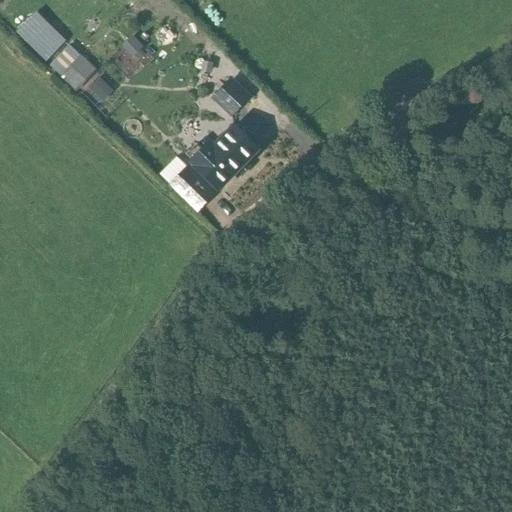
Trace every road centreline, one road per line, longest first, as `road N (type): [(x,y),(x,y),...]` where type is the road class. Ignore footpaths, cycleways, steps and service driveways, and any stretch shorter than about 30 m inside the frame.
road 1 (unclassified): [(511,56),(312,164),(223,237)]
road 2 (track): [(223,237),(25,511)]
road 3 (track): [(511,300),(389,120)]
